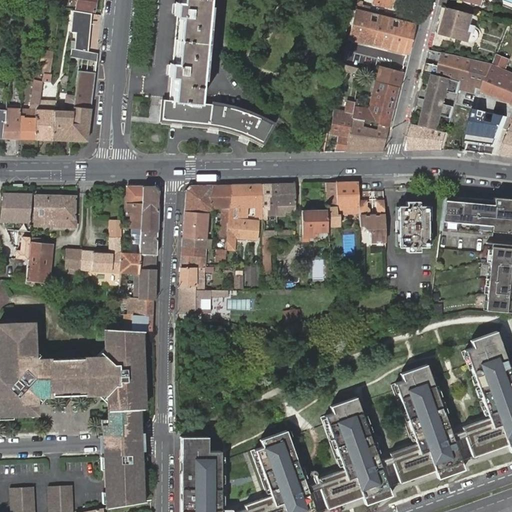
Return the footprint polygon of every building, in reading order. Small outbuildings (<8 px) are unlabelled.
[(76,0),(75,8),(94,11),(95,0),(76,0)] [(172,100),(198,103),(199,98),(207,0),(178,0),(178,3),(176,2),(174,15),(177,16),(172,63),(170,63),(169,77),(171,77),(169,100),(172,100)] [(355,3),(351,2),(350,8),(367,12),(369,7),(355,3)] [(367,12),(350,8),(344,38),(366,43),(385,48),(402,52),(407,53),(414,24),(367,12)] [(473,19),(474,14),(449,8),(441,36),(463,41),(469,43),(472,34),(469,33),(471,28),(473,19)] [(74,49),(88,52),(91,13),(72,10),(70,32),(75,33),(74,49)] [(83,58),(97,61),(97,53),(88,52),(74,49),(71,48),(70,56),(79,58),(83,58)] [(51,69),(53,52),(42,50),(40,63),(44,63),(43,68),(51,69)] [(511,72),(506,70),(493,65),(474,60),(444,53),(440,67),(438,76),(452,79),(461,82),(459,90),(475,94),(477,90),(482,91),(511,103),(511,72)] [(510,61),(497,56),(493,65),(506,70),(510,61)] [(360,68),(342,64),(341,69),(358,74),(360,68)] [(435,75),(438,76),(440,67),(427,64),(425,72),(435,75)] [(398,87),(402,72),(380,66),(378,73),(376,81),(369,110),(358,108),(360,100),(354,99),(354,103),(351,117),(389,125),(398,87)] [(93,92),(95,73),(82,72),(77,71),(74,96),(73,107),(90,108),(93,92)] [(435,75),(428,100),(445,105),(452,79),(438,76),(435,75)] [(29,109),(19,109),(19,121),(19,122),(19,139),(35,139),(35,121),(35,110),(36,104),(39,104),(40,102),(42,86),(33,86),(30,104),(29,109)] [(73,111),(73,107),(74,96),(67,96),(65,111),(54,110),(52,123),(52,140),(69,140),(69,123),(71,123),(73,111)] [(211,104),(198,103),(172,100),(169,100),(163,99),(163,104),(161,119),(208,123),(219,125),(230,127),(241,131),(251,135),(261,141),(271,124),(259,118),(247,113),(235,109),(223,106),(217,105),(211,104)] [(428,100),(422,126),(439,131),(445,105),(428,100)] [(337,135),(334,152),(345,152),(347,136),(351,117),(354,103),(346,101),(344,111),(334,109),(330,133),(337,135)] [(52,123),(54,110),(56,102),(40,102),(39,104),(36,104),(35,110),(35,121),(35,139),(52,140),(52,123)] [(86,141),(90,108),(73,107),(73,111),(71,123),(69,123),(69,140),(86,141)] [(3,122),(1,138),(19,139),(19,122),(19,121),(19,109),(11,109),(6,108),(6,110),(4,122),(3,122)] [(508,117),(475,109),(468,141),(497,145),(508,117)] [(382,151),(389,125),(351,117),(347,136),(345,152),(363,151),(382,151)] [(412,124),(406,150),(407,151),(443,150),(448,133),(439,131),(422,126),(412,124)] [(511,126),(500,156),(511,157),(511,126)] [(360,214),(360,211),(359,191),(358,182),(326,182),(326,190),(327,208),(338,207),(339,216),(343,216),(343,207),(356,206),(356,215),(360,214)] [(296,183),(262,184),(262,211),(296,210),(296,183)] [(232,184),(211,185),(212,209),(215,209),(220,209),(229,210),(232,184)] [(229,210),(228,226),(227,237),(236,237),(257,240),(258,223),(233,220),(234,206),(238,206),(237,216),(246,217),(247,207),(255,207),(255,216),(259,216),(259,219),(262,219),(262,211),(262,184),(232,184),(229,210)] [(186,189),(185,210),(209,213),(213,211),(212,209),(211,185),(190,185),(186,189)] [(142,186),(127,186),(127,204),(129,205),(128,213),(133,213),(132,228),(139,228),(142,186)] [(142,186),(139,228),(157,228),(157,190),(153,186),(142,186)] [(14,221),(16,194),(8,193),(8,198),(3,197),(0,221),(14,221)] [(25,194),(16,194),(14,221),(28,221),(29,198),(25,198),(25,194)] [(70,219),(70,226),(75,226),(75,195),(36,194),(35,225),(58,226),(58,219),(70,219)] [(493,202),(444,197),(440,232),(490,237),(490,233),(511,234),(511,200),(493,199),(493,202)] [(368,202),(360,202),(360,211),(360,214),(361,226),(363,226),(371,233),(371,241),(386,241),(384,201),(376,201),(377,215),(370,215),(370,208),(368,206),(368,202)] [(398,206),(398,247),(407,247),(407,252),(420,251),(419,247),(428,246),(428,206),(419,206),(419,201),(407,202),(407,206),(398,206)] [(343,207),(343,216),(356,215),(356,206),(343,207)] [(339,216),(338,207),(327,208),(328,227),(340,226),(339,216)] [(229,210),(220,209),(218,237),(227,238),(227,237),(228,226),(229,210)] [(185,210),(182,247),(204,249),(211,249),(212,243),(205,242),(207,214),(209,213),(185,210)] [(317,231),(327,231),(326,211),(303,210),(303,240),(308,240),(308,236),(313,236),(313,234),(317,235),(317,231)] [(120,237),(120,221),(110,220),(109,237),(120,237)] [(157,228),(139,228),(139,234),(139,253),(157,253),(157,228)] [(291,231),(262,231),(262,263),(270,263),(270,237),(291,236),(291,231)] [(80,249),(79,274),(83,274),(83,273),(87,273),(87,270),(120,272),(121,252),(120,252),(120,237),(109,237),(109,251),(80,249)] [(227,238),(226,251),(235,251),(236,237),(227,237),(227,238)] [(30,243),(30,238),(22,238),(22,240),(21,251),(16,251),(16,259),(27,260),(28,255),(30,243)] [(42,244),(30,243),(28,255),(49,256),(51,245),(42,244)] [(511,252),(511,245),(492,244),(486,311),(507,313),(511,252)] [(182,247),(182,254),(203,256),(204,249),(182,247)] [(64,273),(79,274),(80,249),(65,248),(64,273)] [(215,263),(225,264),(226,251),(216,250),(215,263)] [(121,252),(120,272),(138,272),(138,268),(139,253),(121,252)] [(157,253),(139,253),(138,268),(156,269),(157,253)] [(182,254),(181,268),(197,267),(204,267),(205,255),(203,256),(182,254)] [(27,260),(27,267),(48,269),(49,256),(28,255),(27,260)] [(302,264),(302,281),(313,281),(313,264),(302,264)] [(27,267),(25,283),(34,287),(34,280),(47,281),(48,269),(27,267)] [(181,268),(180,286),(196,286),(197,267),(181,268)] [(156,269),(138,268),(138,272),(138,299),(153,299),(156,299),(156,269)] [(331,269),(332,286),(342,286),(341,272),(336,272),(336,269),(331,269)] [(180,286),(178,316),(194,315),(196,290),(196,286),(180,286)] [(227,290),(196,290),(194,315),(210,313),(210,297),(227,297),(227,290)] [(129,313),(152,314),(153,299),(138,299),(130,298),(129,313)] [(283,309),(282,321),(300,321),(300,309),(283,309)] [(116,323),(115,328),(143,330),(147,330),(152,330),(152,314),(129,313),(128,317),(126,316),(125,325),(124,325),(124,324),(116,323)] [(104,425),(104,430),(139,429),(140,429),(140,409),(146,408),(145,386),(145,379),(145,372),(144,343),(143,330),(115,328),(106,328),(103,327),(103,347),(106,347),(106,351),(99,358),(95,359),(95,357),(69,357),(43,358),(43,360),(39,360),(32,354),(32,349),(34,349),(33,322),(0,322),(0,367),(1,367),(1,372),(0,373),(0,413),(0,414),(14,413),(36,412),(36,405),(34,405),(34,401),(42,394),(46,394),(46,396),(99,394),(98,392),(99,392),(103,392),(110,399),(110,402),(109,403),(109,425),(104,425)] [(511,374),(497,331),(471,341),(472,344),(473,348),(465,351),(489,417),(470,424),(463,427),(464,430),(466,435),(474,457),(509,445),(510,449),(511,452),(511,451),(511,374)] [(106,347),(103,347),(94,355),(95,357),(95,359),(99,358),(106,351),(106,347)] [(35,349),(34,349),(32,349),(32,354),(39,360),(43,360),(43,358),(43,356),(35,349)] [(452,434),(427,364),(401,374),(404,381),(396,384),(417,443),(390,453),(392,456),(394,462),(401,483),(436,471),(437,475),(439,478),(465,469),(463,465),(462,461),(454,440),(452,434)] [(106,403),(109,403),(110,402),(110,399),(103,392),(99,392),(98,392),(99,394),(98,396),(102,399),(106,403)] [(46,397),(46,396),(46,394),(42,394),(34,401),(34,405),(36,405),(38,405),(42,402),(46,398),(46,397)] [(380,460),(357,397),(332,406),(334,413),(326,416),(345,469),(318,479),(320,482),(322,488),(329,510),(364,497),(366,500),(367,504),(393,495),(391,491),(390,487),(382,466),(380,460)] [(105,442),(105,456),(118,455),(137,454),(140,454),(141,454),(141,441),(140,429),(139,429),(104,430),(105,442)] [(308,487),(288,430),(262,439),(265,447),(257,449),(273,495),(246,503),(248,508),(249,511),(317,511),(310,492),(308,487)] [(466,435),(464,430),(452,434),(454,440),(466,435)] [(235,509),(223,509),(223,451),(211,451),(211,437),(183,437),(183,511),(236,511),(235,509)] [(137,454),(118,455),(116,456),(115,457),(113,457),(112,458),(111,460),(109,461),(109,463),(108,467),(108,468),(105,468),(106,491),(106,502),(106,508),(142,502),(142,491),(141,477),(141,470),(141,463),(141,454),(140,454),(137,454)] [(394,462),(392,456),(380,460),(382,466),(394,462)] [(314,485),(308,487),(310,492),(315,490),(322,488),(320,482),(314,485)] [(59,511),(59,485),(48,485),(49,511),(59,511)] [(58,511),(71,511),(71,485),(59,485),(59,511),(58,511)] [(11,511),(22,511),(21,486),(10,487),(11,511)] [(22,511),(33,511),(32,486),(21,486),(22,511)]
